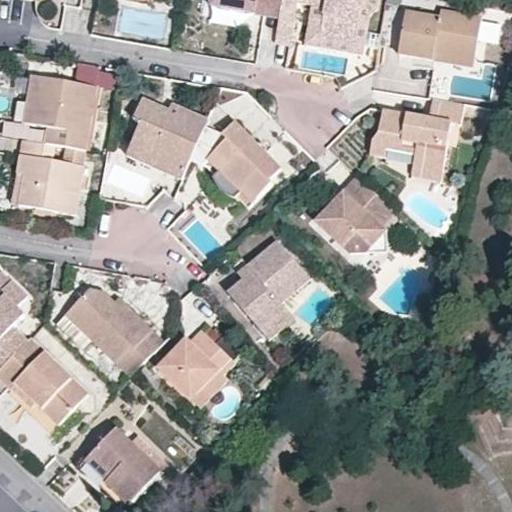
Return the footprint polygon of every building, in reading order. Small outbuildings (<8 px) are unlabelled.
[(209,0),(209,5),(260,14),(262,4),(277,6),(278,4),(278,0),(209,0)] [(315,37),(350,44),(357,0),(278,0),(278,4),(294,7),(295,2),(321,6),(315,37)] [(397,53),(432,58),(433,51),(473,58),(480,16),(438,10),(437,16),(403,12),(397,53)] [(485,21),(483,44),(500,46),(502,23),(485,21)] [(433,51),(432,58),(471,64),(473,58),(433,51)] [(101,69),(81,65),(78,84),(116,90),(118,76),(100,73),(101,69)] [(30,128),(52,131),(62,133),(60,149),(70,151),(90,154),(100,93),(38,83),(30,128)] [(463,102),(431,96),(428,115),(381,107),(375,138),(371,138),(369,153),(384,156),(386,147),(414,151),(413,163),(441,167),(450,120),(459,122),(463,102)] [(169,103),(166,111),(140,100),(132,117),(139,120),(124,156),(179,178),(180,178),(188,159),(202,126),(206,118),(169,103)] [(233,122),(220,134),(202,126),(188,159),(207,168),(247,208),(272,182),(269,180),(280,168),(233,122)] [(49,147),(60,149),(62,133),(52,131),(49,147)] [(28,144),(17,208),(79,219),(87,170),(68,166),(57,165),(60,149),(49,147),(28,144)] [(68,166),(87,170),(90,154),(70,151),(68,166)] [(413,163),(411,174),(439,180),(441,167),(413,163)] [(383,231),(377,225),(391,208),(381,199),(356,175),(341,191),(344,195),(332,208),(328,205),(313,220),(349,254),(362,253),(383,231)] [(328,205),(332,208),(344,195),(341,191),(328,205)] [(383,231),(362,253),(384,251),(383,231)] [(279,300),(306,274),(279,244),(251,269),(256,275),(247,283),(231,297),(258,327),(283,305),(279,300)] [(242,277),(247,283),(256,275),(251,269),(242,277)] [(0,365),(23,341),(9,327),(20,315),(13,307),(0,295),(0,290),(8,282),(0,275),(0,365)] [(0,295),(13,307),(24,295),(9,281),(8,282),(0,290),(0,295)] [(86,288),(62,314),(126,376),(130,373),(161,339),(124,304),(118,309),(112,302),(86,288)] [(258,327),(267,337),(292,315),(283,305),(258,327)] [(232,362),(199,332),(185,345),(181,342),(157,367),(188,397),(213,373),(218,377),(232,362)] [(0,382),(7,389),(12,385),(54,424),(84,393),(26,338),(23,341),(0,365),(0,382)] [(218,377),(213,373),(188,397),(197,406),(221,380),(218,377)] [(118,422),(81,460),(127,504),(164,465),(118,422)]
